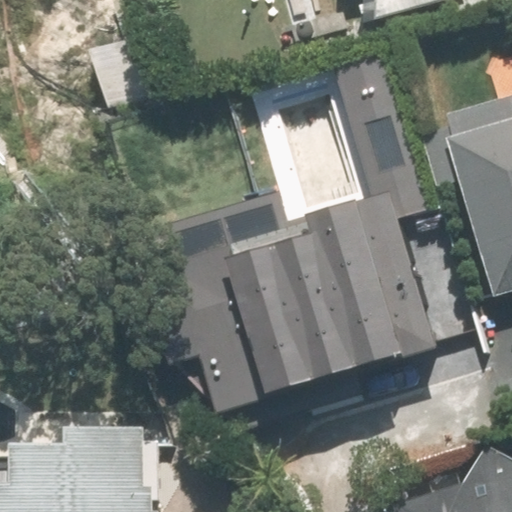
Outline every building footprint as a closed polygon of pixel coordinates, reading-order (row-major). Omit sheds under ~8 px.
[(385,0),(385,18),(449,0),(385,0)] [(511,95),(456,111),(459,124),(430,133),(445,186),(470,179),(503,295),(511,292),(511,95)] [(255,429),(363,396),(355,370),(448,342),(403,193),(295,225),(292,214),(125,240),(215,337),(190,359),(255,429)] [(176,511),(176,508),(170,508),(170,483),(158,483),(159,425),(80,424),(80,441),(25,441),(25,480),(0,480),(0,511),(176,511)] [(511,511),(511,451),(494,442),(474,481),(394,508),(395,511),(511,511)]
